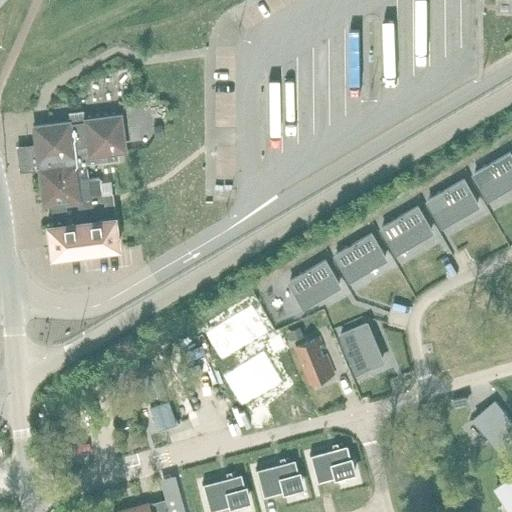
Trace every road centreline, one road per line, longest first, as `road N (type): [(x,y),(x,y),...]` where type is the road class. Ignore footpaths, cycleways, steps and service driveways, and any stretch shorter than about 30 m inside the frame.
road 1 (unclassified): [(511,91),(17,383)]
road 2 (unclassified): [(17,383),(0,211)]
road 3 (unclassified): [(32,511),(17,383)]
